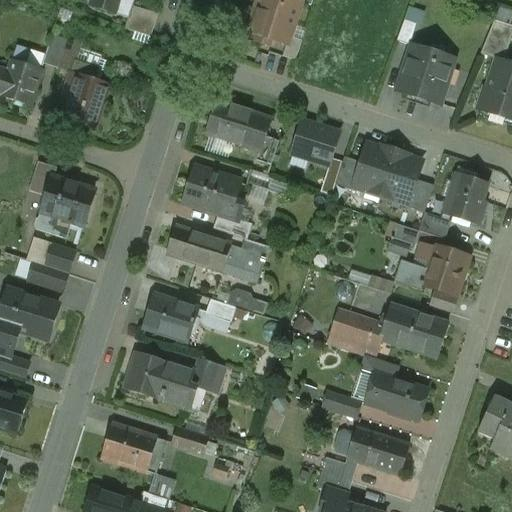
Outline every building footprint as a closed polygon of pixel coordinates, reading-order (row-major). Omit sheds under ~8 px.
[(94,0),(92,8),(128,19),(132,7),(133,7),(134,0),(94,0)] [(259,0),(251,25),(254,26),(250,41),(270,47),(272,41),(287,46),(288,46),(290,38),(302,0),(259,0)] [(133,7),(132,7),(128,19),(125,30),(151,38),(158,15),(133,7)] [(415,25),(404,22),(397,43),(409,47),(415,25)] [(511,38),(511,27),(494,22),(480,56),(496,61),(497,61),(504,63),(511,38)] [(46,57),(43,65),(44,65),(59,70),(69,41),(52,36),(46,57)] [(302,42),(290,38),(288,46),(287,46),(283,58),(296,62),(302,42)] [(69,41),(59,70),(72,74),(75,63),(77,64),(83,45),(69,41)] [(46,57),(17,47),(12,62),(42,71),(44,65),(43,65),(46,57)] [(454,60),(412,47),(403,77),(408,79),(403,96),(439,108),(454,60)] [(511,65),(504,63),(497,61),(496,61),(487,92),(483,91),(476,111),(511,122),(511,65)] [(42,71),(12,62),(8,74),(1,96),(1,98),(30,108),(42,71)] [(77,64),(75,63),(72,74),(64,99),(69,101),(64,118),(95,129),(108,89),(93,84),(97,70),(77,64)] [(8,74),(0,71),(0,96),(1,96),(8,74)] [(272,120),(217,102),(206,136),(260,153),(265,138),(266,138),(272,120)] [(339,134),(303,123),(292,155),(329,167),(339,134)] [(266,138),(265,138),(260,153),(257,161),(271,166),(279,143),(266,138)] [(386,153),(367,147),(362,164),(354,188),(355,188),(381,196),(395,153),(387,150),(386,153)] [(404,156),(395,153),(381,196),(407,205),(408,205),(416,181),(421,165),(403,158),(404,156)] [(362,164),(345,158),(336,186),(354,192),(355,188),(354,188),(362,164)] [(241,184),(195,168),(183,205),(217,216),(229,220),(230,218),(241,222),(244,210),(238,209),(239,207),(237,202),(235,202),(241,184)] [(273,178),(251,171),(247,184),(269,191),(273,178)] [(488,186),(456,175),(443,216),(479,228),(487,204),(483,203),(488,186)] [(95,191),(53,177),(41,215),(72,224),(83,228),(95,191)] [(416,181),(408,205),(407,205),(406,208),(425,214),(433,187),(416,181)] [(425,214),(419,233),(446,241),(451,223),(425,214)] [(72,224),(42,215),(41,220),(37,222),(36,227),(37,231),(67,240),(72,224)] [(241,222),(230,218),(229,220),(217,216),(213,230),(245,241),(248,241),(253,225),(241,222)] [(419,233),(396,225),(388,251),(407,257),(411,245),(415,246),(419,233)] [(231,246),(176,228),(167,256),(222,273),(226,262),(231,247),(231,246)] [(248,241),(245,241),(242,250),(231,247),(226,262),(245,268),(243,272),(260,277),(269,249),(248,241)] [(76,253),(53,245),(45,268),(68,276),(76,253)] [(434,250),(420,245),(415,260),(430,264),(434,250)] [(428,271),(422,287),(424,287),(457,297),(469,259),(435,249),(434,250),(430,264),(428,271)] [(245,268),(226,262),(222,273),(258,285),(260,277),(243,272),(245,268)] [(428,271),(401,262),(395,284),(422,292),(424,287),(422,287),(428,271)] [(45,268),(34,265),(29,282),(63,293),(68,276),(45,268)] [(219,301),(267,314),(271,301),(223,288),(219,301)] [(58,307),(8,291),(0,316),(0,326),(19,332),(47,341),(58,307)] [(199,311),(154,297),(144,329),(189,344),(199,311)] [(235,309),(211,301),(206,317),(230,324),(235,309)] [(448,326),(391,307),(385,327),(386,327),(382,341),(438,359),(448,326)] [(385,327),(339,311),(331,336),(378,352),(382,341),(386,327),(385,327)] [(19,332),(0,326),(0,356),(10,360),(10,359),(19,332)] [(378,352),(331,336),(327,346),(375,361),(378,352)] [(194,374),(135,354),(124,390),(191,411),(197,389),(190,387),(194,374)] [(10,360),(0,356),(0,372),(25,380),(30,365),(10,359),(10,360)] [(227,369),(199,360),(194,374),(190,387),(197,389),(219,396),(227,369)] [(427,392),(376,376),(367,405),(418,421),(427,392)] [(28,402),(0,393),(0,431),(17,436),(28,402)] [(360,405),(328,395),(324,409),(356,419),(360,405)] [(511,405),(494,398),(478,434),(494,441),(489,451),(511,461),(511,405)] [(157,440),(113,426),(102,460),(156,476),(164,448),(155,445),(157,440)] [(410,446),(358,429),(356,435),(348,458),(347,461),(400,478),(410,446)] [(208,441),(176,431),(171,447),(203,457),(208,441)] [(344,431),(339,434),(334,449),(337,454),(348,458),(356,435),(344,431)] [(357,469),(327,460),(322,475),(329,478),(352,484),(357,469)] [(229,470),(216,466),(213,476),(226,480),(229,470)] [(322,475),(317,489),(325,492),(329,478),(322,475)] [(172,497),(177,481),(158,477),(154,492),(172,497)] [(352,484),(329,478),(325,492),(347,499),(352,484)] [(128,511),(131,502),(93,490),(85,511),(128,511)] [(367,511),(326,499),(321,511),(367,511)] [(155,511),(156,510),(131,502),(128,511),(155,511)]
